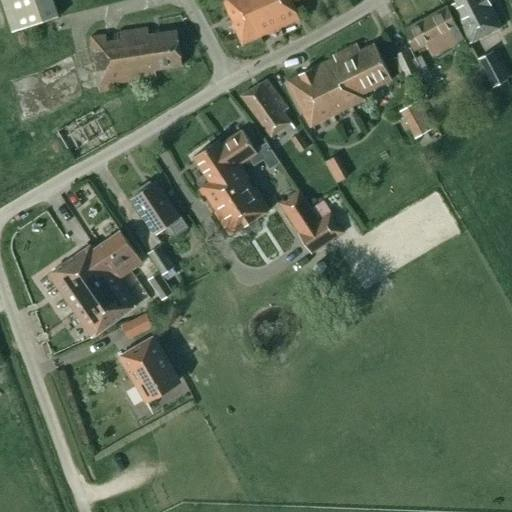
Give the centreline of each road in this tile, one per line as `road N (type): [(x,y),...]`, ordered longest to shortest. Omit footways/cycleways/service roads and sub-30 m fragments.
road 1 (unclassified): [(0,216),(228,82)]
road 2 (unclassified): [(84,511),(0,278)]
road 3 (unclassified): [(228,82),(376,0)]
